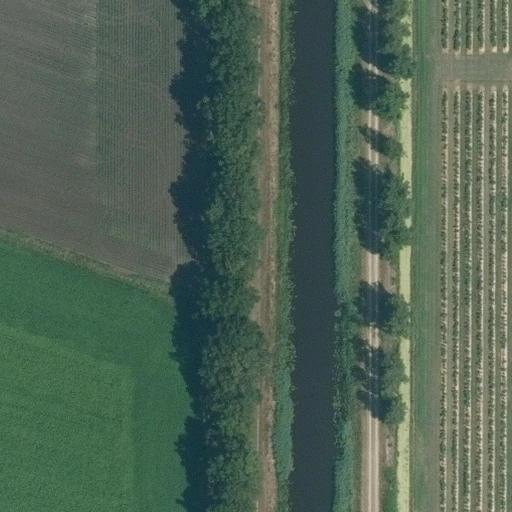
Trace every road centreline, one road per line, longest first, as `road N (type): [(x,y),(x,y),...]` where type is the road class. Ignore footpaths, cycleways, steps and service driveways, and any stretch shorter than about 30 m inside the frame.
road 1 (track): [(372,511),(374,0)]
road 2 (track): [(258,0),(259,511)]
